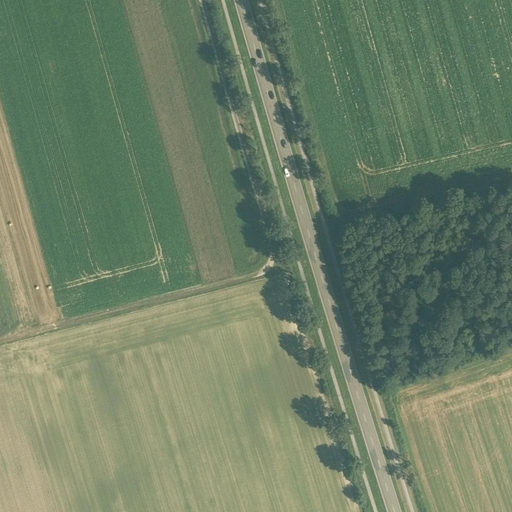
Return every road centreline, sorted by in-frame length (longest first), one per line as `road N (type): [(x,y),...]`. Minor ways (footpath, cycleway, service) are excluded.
road 1 (track): [(0,345),(273,270),(276,254),(203,0)]
road 2 (primary): [(396,511),(243,0)]
road 3 (track): [(511,181),(339,223),(273,0)]
road 4 (track): [(186,0),(0,50)]
